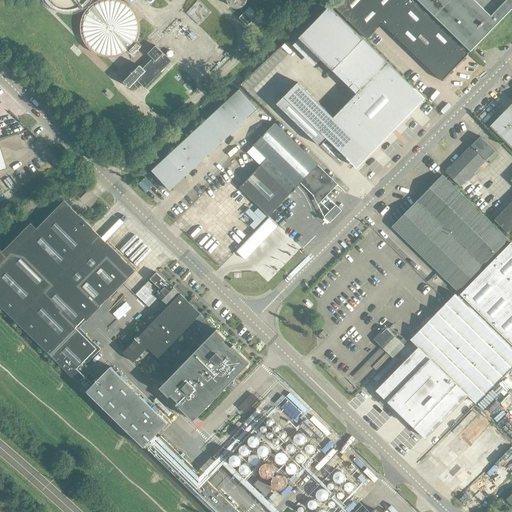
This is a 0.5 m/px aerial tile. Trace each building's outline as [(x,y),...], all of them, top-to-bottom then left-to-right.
[(246,0),(227,0),(228,1),(229,3),(230,5),(233,7),(236,8),(238,8),(240,8),(243,6),(246,3),(247,1),(246,0)] [(338,0),(333,5),(368,39),(383,23),(408,48),(435,20),(414,0),(338,0)] [(511,0),(418,0),(471,51),(511,9),(511,0)] [(298,83),(277,104),(320,147),(327,139),(354,165),(382,136),(380,133),(401,111),(403,114),(422,95),(330,6),(299,38),(356,94),(334,118),(298,83)] [(244,13),(239,18),(248,27),(253,21),(244,13)] [(443,81),(456,67),(430,42),(443,29),(435,20),(408,48),(443,81)] [(456,67),(469,54),(443,29),(430,42),(456,67)] [(134,55),(141,48),(137,44),(130,51),(134,55)] [(165,55),(163,53),(156,46),(148,54),(153,59),(143,69),(140,66),(124,82),(130,88),(134,84),(139,88),(142,84),(145,87),(157,75),(171,61),(165,55)] [(231,56),(227,52),(218,61),(220,63),(211,72),(213,74),(231,56)] [(152,171),(170,191),(258,110),(240,90),(152,171)] [(511,104),(490,127),(511,148),(511,104)] [(254,146),(248,153),(261,166),(290,194),(301,183),(305,178),(318,190),(315,194),(319,198),(321,199),(331,188),(336,184),(336,183),(289,138),(275,124),(254,145),(254,146)] [(480,137),(445,172),(460,187),(467,180),(475,172),(480,166),(486,161),(495,151),(480,137)] [(261,166),(240,188),(269,216),(277,208),(283,202),(282,202),(290,194),(261,166)] [(508,240),(442,175),(392,227),(458,291),(508,240)] [(511,178),(510,180),(511,181),(511,201),(494,220),(508,234),(511,230),(511,178)] [(320,203),(331,212),(342,200),(332,190),(320,203)] [(136,271),(70,206),(65,201),(36,229),(31,224),(3,252),(0,248),(0,305),(73,378),(101,349),(94,342),(87,335),(80,328),(136,271)] [(250,208),(245,213),(254,221),(250,225),(254,230),(267,217),(258,208),(254,213),(250,208)] [(255,233),(251,236),(260,245),(263,241),(255,233)] [(511,243),(458,297),(455,295),(411,340),(419,347),(377,391),(426,438),(467,395),(476,403),(511,365),(511,243)] [(168,284),(157,273),(150,279),(162,291),(158,295),(167,304),(179,293),(169,283),(168,284)] [(157,290),(149,282),(136,295),(153,311),(162,303),(153,294),(157,290)] [(215,331),(205,321),(200,315),(201,314),(192,305),(194,303),(191,300),(189,303),(180,294),(124,353),(134,362),(148,348),(159,358),(194,321),(210,336),(160,388),(194,421),(251,362),(233,345),(231,347),(224,340),(226,338),(217,329),(215,331)] [(374,339),(393,357),(404,346),(385,328),(374,339)] [(324,330),(319,335),(323,340),(329,335),(324,330)] [(110,367),(87,391),(144,447),(168,423),(110,367)] [(245,412),(258,399),(253,394),(240,407),(245,412)] [(298,446),(300,446),(302,446),(304,445),(305,444),(306,442),(307,441),(307,439),(306,437),(305,435),(303,434),(301,434),(298,434),(296,435),(295,437),(294,439),(294,441),(295,443),(296,445),(298,446)] [(239,511),(206,479),(161,435),(148,448),(212,511),(239,511)] [(251,448),(253,449),(255,449),(257,448),(258,446),(259,445),(259,443),(259,441),(258,439),(256,438),(255,438),(253,437),(251,438),(250,439),(249,441),(248,442),(248,444),(249,446),(250,447),(251,448)] [(289,454),(291,455),(292,455),(294,454),(295,453),(296,452),(296,450),(296,449),(295,447),(294,446),(293,445),(291,445),(290,445),(288,446),(287,447),(286,449),(286,450),(287,452),(288,453),(289,454)] [(309,454),(310,455),(312,454),(313,453),(314,452),(315,451),(315,449),(314,448),(313,446),(312,445),(311,445),(309,445),(308,446),(306,447),(306,448),(305,450),(305,451),(306,453),(307,454),(309,454)] [(242,458),(244,458),(246,458),(247,457),(248,456),(249,454),(249,452),(249,450),(248,449),(246,448),(245,447),(243,447),(241,448),(240,449),(239,450),(239,452),(239,454),(239,455),(240,457),(242,458)] [(261,457),(262,458),(264,458),(266,457),(268,456),(268,454),(269,452),(268,451),(267,449),(266,448),(264,447),(263,447),(261,448),(260,448),(258,450),(258,451),(258,453),(258,455),(259,456),(261,457)] [(279,465),(281,465),(283,465),(285,464),(287,462),(287,460),(287,458),(286,456),(285,455),(284,454),(282,454),(280,454),(278,454),(277,456),(276,457),(275,459),(276,461),(276,463),(278,464),(279,465)] [(298,463),(300,463),(301,463),(302,463),(303,462),(304,461),(304,459),(304,458),(304,457),(303,456),(302,455),(300,455),(299,455),(298,455),(297,457),(296,458),(296,459),(296,461),(297,462),(298,463)] [(250,465),(251,466),(253,467),(254,467),(256,467),(257,466),(258,465),(259,463),(259,462),(259,460),(258,459),(257,457),(256,457),(254,456),(252,456),(251,457),(249,459),(249,460),(248,462),(249,464),(250,465)] [(233,468),(235,468),(236,468),(238,467),(239,466),(240,464),(241,463),(241,461),(240,459),(239,458),(237,457),(235,457),(233,457),(231,458),(230,459),(229,461),(229,463),(230,465),(231,467),(233,468)] [(289,475),(291,475),(292,475),(294,475),(296,473),(297,472),(297,470),(297,468),(296,467),(295,465),(294,464),(292,464),(290,464),(288,465),(287,466),(286,468),(286,470),(286,472),(288,474),(289,475)] [(265,479),(267,479),(270,479),(272,478),(273,476),(274,474),(274,471),(274,469),(272,467),(270,466),(268,465),(266,465),(263,466),(262,467),(261,469),(260,472),(260,474),(261,476),(263,478),(265,479)] [(242,477),(244,477),(246,477),(247,477),(249,476),(250,474),(250,472),(250,471),(249,469),(248,467),(246,467),(244,466),(243,467),(241,468),(240,469),(239,471),(239,473),(239,474),(241,476),(242,477)] [(338,485),(340,485),(342,485),(344,483),(345,482),(346,480),(346,477),(345,475),(343,474),(342,473),(340,472),(338,473),(336,474),(334,475),(333,477),(333,479),(333,481),(334,482),(336,484),(338,485)] [(276,490),(278,491),(281,491),(283,490),(285,489),(286,487),(287,484),(287,482),(286,480),(284,478),(282,477),(280,476),(277,476),(275,478),(273,479),(272,482),(272,484),(272,487),(274,489),(276,490)] [(261,477),(254,484),(266,496),(273,489),(261,477)] [(348,492),(349,492),(351,492),(352,491),(353,489),(353,488),(353,486),(353,485),(351,484),(350,483),(349,483),(347,483),(346,484),(345,485),(344,486),(344,488),(345,489),(345,491),(346,491),(348,492)] [(328,499),(329,496),(329,494),(328,492),(326,491),(324,490),(322,490),(320,490),(318,492),(317,493),(316,495),(316,497),(317,499),(318,501),(320,502),(322,502),(324,502),(326,502),(327,500),(328,499)] [(311,510),(313,510),(314,510),(316,510),(317,509),(318,507),(318,506),(318,504),(317,503),(316,502),(315,501),(313,501),(311,501),(310,502),(309,503),(308,505),(308,506),(309,508),(310,509),(311,510)]
